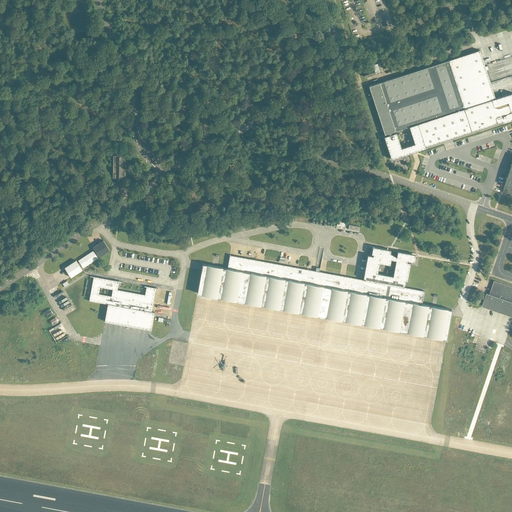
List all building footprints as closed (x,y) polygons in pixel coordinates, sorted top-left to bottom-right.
[(384,138),(391,159),(407,154),(405,147),(401,148),(396,132),(391,134),(391,132),(409,126),(417,151),(426,148),(425,146),(503,121),(503,123),(511,119),(511,92),(495,98),(479,50),(445,61),(369,86),(383,128),(381,129),(382,132),(384,132),(385,134),(389,133),(389,135),(386,136),(386,138),(384,138)] [(363,72),(365,77),(380,72),(377,64),(367,67),(368,69),(367,69),(367,70),(363,72)] [(113,154),(112,178),(125,178),(126,154),(113,154)] [(511,164),(503,192),(511,194),(511,164)] [(100,257),(110,250),(103,240),(93,247),(96,252),(94,253),(93,251),(79,260),(80,262),(78,263),(76,260),(65,267),(71,277),(82,270),(80,266),(82,265),(83,267),(98,258),(96,256),(98,254),(100,257)] [(365,280),(319,271),(320,268),(316,268),(315,271),(264,261),(244,257),(244,258),(231,256),(231,255),(230,255),(227,268),(203,264),(197,293),(238,300),(238,302),(243,303),(243,302),(319,315),(319,317),(324,318),(325,316),(400,330),(400,332),(406,333),(406,331),(446,339),(452,309),(422,304),(424,291),(402,287),(403,283),(403,282),(405,282),(409,263),(409,262),(407,262),(407,260),(414,262),(415,256),(398,253),(397,253),(397,256),(387,251),(373,248),(372,248),(371,254),(372,254),(373,254),(373,256),(367,255),(368,255),(364,274),(366,275),(365,276),(365,280)] [(147,287),(145,295),(117,289),(119,281),(94,276),(89,300),(108,304),(105,321),(127,325),(126,326),(129,326),(151,330),(154,312),(151,312),(155,288),(156,288),(146,286),(146,287),(147,287)] [(487,293),(482,305),(511,315),(511,286),(494,280),(489,294),(487,293)] [(45,312),(48,317),(53,314),(50,309),(48,310),(45,312)]
